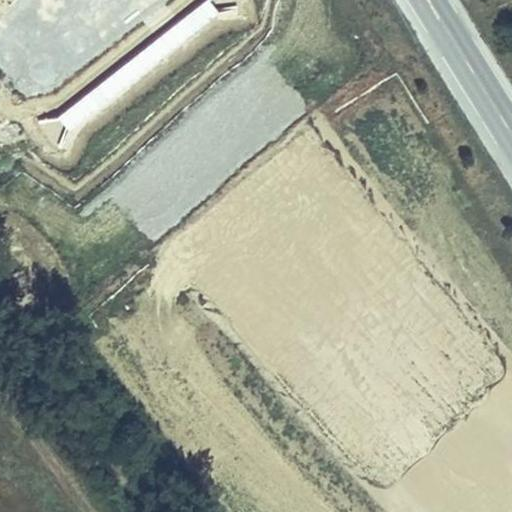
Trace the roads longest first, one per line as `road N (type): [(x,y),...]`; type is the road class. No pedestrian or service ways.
road 1 (motorway): [(33,0),(480,511)]
road 2 (motorway): [(511,434),(139,0)]
road 3 (track): [(90,511),(0,391)]
